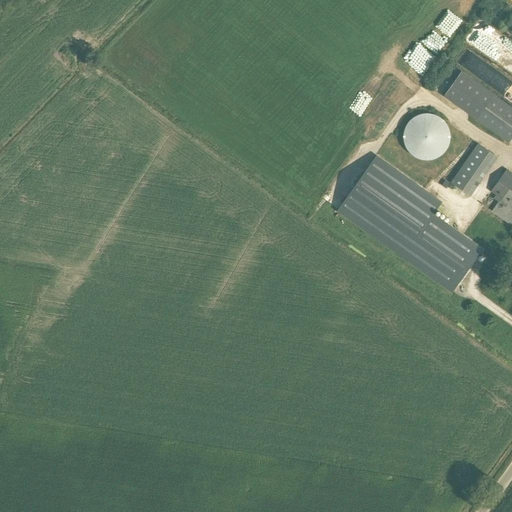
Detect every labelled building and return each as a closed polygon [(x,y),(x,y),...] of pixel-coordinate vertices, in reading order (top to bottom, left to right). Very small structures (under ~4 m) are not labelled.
[(511,55),(478,31),(469,43),(511,73),(511,55)] [(463,71),(445,95),(477,119),(510,143),(511,140),(511,106),(495,94),(463,71)] [(448,156),(443,114),(404,118),(408,160),(448,156)] [(452,182),(471,195),(498,157),(479,143),(452,182)] [(455,297),(487,251),(438,215),(447,203),(380,156),(338,215),(455,297)] [(494,200),(498,203),(492,211),(511,224),(511,172),(508,170),(491,193),(496,197),(494,200)]
